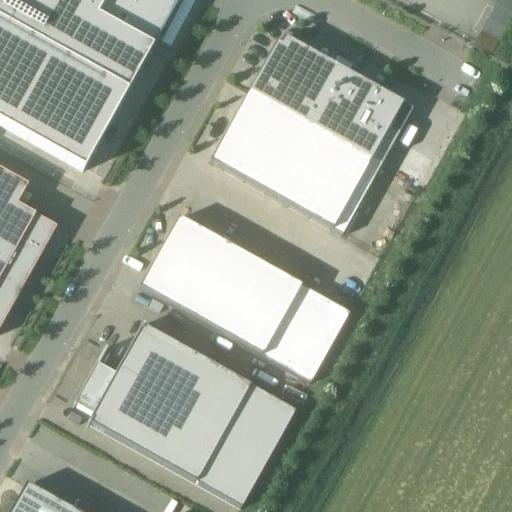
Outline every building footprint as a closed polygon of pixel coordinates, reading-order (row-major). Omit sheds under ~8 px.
[(0,0),(0,127),(82,173),(151,50),(95,20),(105,0),(0,0)] [(275,45),(208,165),(341,238),(411,112),(283,40),(279,47),(275,45)] [(0,173),(0,328),(55,230),(15,208),(26,189),(0,173)] [(177,221),(138,291),(308,386),(347,316),(177,221)] [(104,350),(71,409),(73,410),(74,408),(91,417),(86,427),(88,428),(88,427),(91,428),(240,511),(294,414),(146,331),(143,329),(143,328),(141,327),(135,338),(136,338),(128,352),(114,376),(108,373),(97,367),(106,351),(104,350)] [(67,511),(25,488),(11,511),(67,511)]
